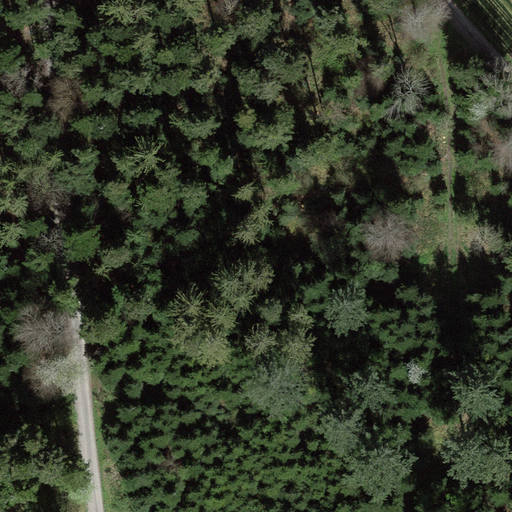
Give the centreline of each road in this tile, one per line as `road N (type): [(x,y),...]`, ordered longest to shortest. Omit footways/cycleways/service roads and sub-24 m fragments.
road 1 (track): [(438,0),(455,138),(463,400),(490,511)]
road 2 (track): [(56,0),(75,385),(91,511)]
